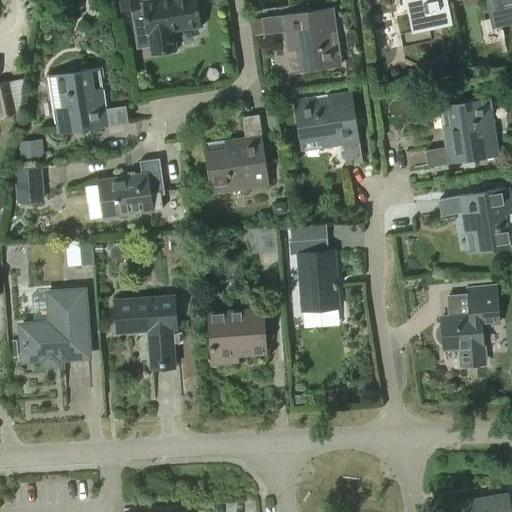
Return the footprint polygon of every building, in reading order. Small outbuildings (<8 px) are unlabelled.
[(139,0),(120,0),(122,10),(131,9),(137,48),(150,46),(151,54),(178,50),(174,28),(202,24),(197,0),(145,0),(139,1),(139,0)] [(405,0),(408,15),(424,11),(428,28),(452,23),(447,0),(449,0),(405,0)] [(511,0),(486,0),(492,27),(511,22),(511,0)] [(341,63),(333,5),(262,16),(264,31),(284,28),(290,70),(341,63)] [(105,109),(98,68),(49,76),(57,132),(127,121),(125,106),(105,109)] [(0,114),(1,117),(15,113),(8,83),(0,84),(0,114)] [(361,160),(352,90),(295,98),(301,148),(344,143),(346,162),(361,160)] [(428,165),(499,154),(490,96),(440,104),(446,146),(425,149),(428,165)] [(211,192),(269,184),(258,113),(243,115),(246,135),(204,141),(211,192)] [(22,160),(44,157),(42,138),(20,141),(22,160)] [(104,216),(162,207),(160,193),(164,193),(158,158),(140,161),(141,172),(98,179),(104,216)] [(17,202),(44,200),(42,165),(14,167),(17,202)] [(511,210),(511,206),(509,187),(439,198),(442,213),(461,210),(467,252),(510,245),(505,212),(511,210)] [(285,213),(284,203),(272,205),(273,214),(285,213)] [(328,249),(327,236),(289,239),(290,252),(298,251),(303,309),(339,306),(336,280),(335,281),(332,249),(328,249)] [(82,265),(94,264),(92,238),(80,239),(82,265)] [(50,322),(21,324),(24,360),(74,356),(72,340),(88,339),(85,290),(47,292),(50,322)] [(440,317),(441,321),(440,322),(437,326),(435,328),(435,332),(435,335),(437,340),(440,343),(442,345),(443,348),(459,346),(461,366),(485,363),(481,324),(499,323),(496,294),(467,296),(468,316),(457,317),(457,316),(440,317)] [(174,366),(171,322),(176,322),(174,297),(116,301),(118,332),(149,330),(151,367),(174,366)] [(266,349),(265,337),(263,307),(209,311),(211,337),(213,362),(239,360),(238,349),(249,348),(249,351),(266,349)] [(305,394),(295,395),(296,402),(306,401),(305,394)] [(467,511),(511,511),(509,493),(466,500),(467,511)]
